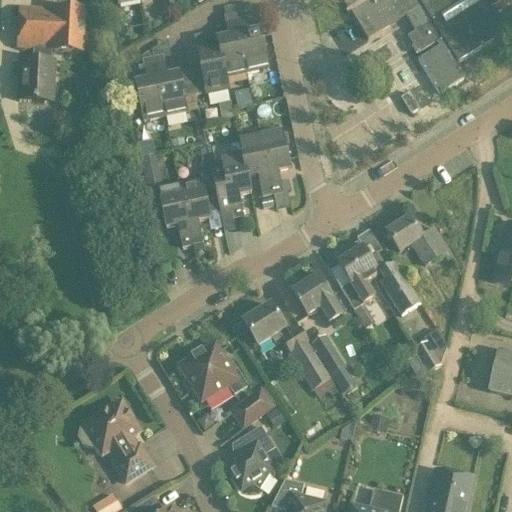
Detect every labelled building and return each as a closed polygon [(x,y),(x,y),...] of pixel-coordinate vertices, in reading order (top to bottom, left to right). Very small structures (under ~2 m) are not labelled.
[(116,0),(118,8),(138,4),(137,0),(116,0)] [(422,9),(416,0),(336,0),(347,17),(350,15),(368,43),(405,20),(422,9)] [(416,0),(422,9),(405,20),(415,35),(407,40),(417,57),(435,46),(438,50),(418,63),(439,97),(465,81),(456,67),(507,35),(492,11),(509,0),(416,0)] [(53,66),(50,65),(50,51),(52,51),(52,55),(84,57),(85,12),(18,9),(16,51),(33,52),(32,64),(20,64),(18,104),(51,105),(53,66)] [(223,19),(225,26),(224,26),(227,41),(216,43),(219,56),(217,56),(225,94),(229,93),(226,81),(247,77),(234,17),(233,17),(231,9),(223,11),(225,19),(223,19)] [(244,15),(234,17),(247,77),(267,72),(259,34),(249,36),(244,15)] [(200,71),(188,74),(194,98),(205,95),(206,98),(225,94),(217,56),(209,58),(206,44),(205,37),(193,39),(194,45),(194,47),(195,47),(200,71)] [(151,53),(150,54),(163,121),(187,115),(184,100),(194,98),(188,74),(179,76),(179,77),(167,80),(163,61),(159,62),(157,50),(151,53)] [(135,87),(136,95),(127,97),(130,114),(140,112),(143,125),(163,121),(150,54),(141,59),(143,69),(146,85),(135,87)] [(419,112),(409,96),(400,101),(411,117),(419,112)] [(281,134),(260,139),(272,198),(289,194),(288,188),(281,190),(278,175),(289,172),(281,134)] [(241,159),(239,160),(247,198),(251,197),(248,181),(257,179),(260,195),(263,207),(273,205),(272,198),(260,139),(237,144),(241,159)] [(151,141),(135,145),(146,187),(162,183),(151,141)] [(211,178),(209,178),(217,214),(230,212),(232,223),(244,220),(239,199),(247,198),(239,160),(220,164),(220,167),(209,170),(211,178)] [(202,185),(177,190),(189,249),(203,246),(198,225),(210,223),(208,216),(217,214),(209,178),(200,180),(202,185)] [(189,249),(177,190),(157,194),(165,232),(177,230),(180,245),(181,245),(182,251),(189,249)] [(409,221),(398,228),(396,224),(385,231),(388,235),(386,236),(399,255),(410,248),(424,271),(450,255),(434,231),(421,239),(409,221)] [(511,268),(511,227),(507,226),(500,257),(498,257),(497,260),(511,263),(511,264),(511,269),(511,268)] [(363,251),(361,252),(356,245),(334,260),(338,267),(336,268),(348,286),(339,293),(363,332),(365,331),(367,335),(373,332),(370,327),(373,325),(363,308),(375,301),(367,286),(376,280),(373,276),(377,274),(363,251)] [(511,264),(511,263),(497,260),(491,285),(511,290),(511,268),(511,269),(511,264)] [(394,266),(378,275),(382,282),(378,286),(400,321),(420,308),(394,266)] [(317,280),(315,281),(311,275),(290,289),(294,294),(292,296),(307,320),(318,313),(327,328),(345,316),(332,296),(329,298),(317,280)] [(284,333),(285,333),(270,308),(254,318),(252,316),(245,320),(247,323),(242,325),(258,350),(271,342),(275,348),(280,344),(317,401),(331,393),(335,390),(308,347),(309,346),(299,330),(287,337),(284,333)] [(414,354),(417,358),(406,365),(417,382),(427,376),(428,376),(439,369),(439,368),(446,349),(436,333),(422,342),(425,347),(414,354)] [(344,370),(324,339),(310,348),(330,379),(344,370)] [(239,371),(232,375),(215,347),(201,356),(201,354),(192,360),(193,361),(179,369),(186,381),(185,386),(189,392),(194,393),(201,405),(228,389),(234,398),(249,389),(239,371)] [(511,357),(498,354),(489,395),(511,400),(511,357)] [(243,431),(272,410),(260,394),(231,415),(243,431)] [(108,454),(114,464),(112,465),(125,487),(152,470),(139,448),(137,450),(131,440),(140,435),(121,405),(83,429),(81,433),(79,440),(83,447),(91,449),(94,447),(102,459),(108,454)] [(351,444),(354,425),(341,433),(339,442),(351,444)] [(237,445),(244,456),(225,468),(241,493),(252,487),(253,488),(259,493),(268,479),(267,477),(272,474),(263,459),(274,452),(261,430),(237,445)] [(466,511),(473,483),(434,474),(426,511),(466,511)] [(323,511),(325,507),(300,501),(303,488),(284,483),(270,510),(276,511),(323,511)] [(399,511),(402,500),(373,493),(368,511),(361,511),(351,509),(350,511),(399,511)] [(91,508),(93,511),(119,511),(121,511),(112,496),(91,508)]
